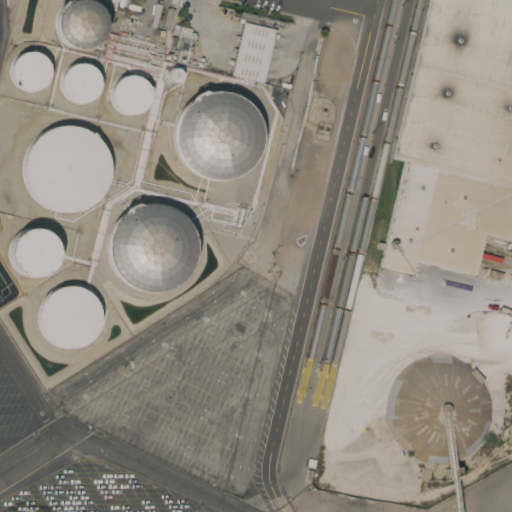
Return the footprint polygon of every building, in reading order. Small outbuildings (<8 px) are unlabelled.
[(70,48),(59,42),(53,31),(52,19),(57,7),(67,0),(87,0),(91,1),(100,10),(104,22),(102,34),(94,44),(82,49),(70,48)] [(511,242),(482,236),(473,275),(413,261),(410,274),(379,267),(403,161),(393,159),(429,0),(511,0),(511,242)] [(155,4),(160,5),(155,29),(150,28),(155,4)] [(166,8),(173,10),(169,29),(162,28),(166,8)] [(262,84),(229,76),(242,23),(237,22),(240,12),(261,17),(261,16),(268,18),(283,22),(281,29),(274,27),(273,30),(274,30),(262,84)] [(171,30),(178,31),(179,26),(191,29),(190,33),(195,34),(194,35),(195,36),(194,40),(170,34),(171,30)] [(12,61),(13,58),(16,56),(18,54),(21,53),(25,52),(29,52),(32,52),(36,53),(39,55),(42,58),(45,61),(46,64),(47,68),(48,71),(47,75),(46,78),(45,81),(43,84),(40,87),(37,89),(34,90),(30,91),(27,91),(23,91),(20,89),(16,87),(14,85),(11,82),(10,79),(9,75),(8,73),(9,69),(9,66),(10,63),(12,61)] [(66,68),(69,66),(73,65),(78,64),(82,64),(87,66),(90,68),(95,73),(97,80),(98,83),(97,87),(96,90),(95,94),(92,97),(89,100),(86,102),(82,103),(79,103),(74,103),(71,102),(68,100),(64,97),(62,94),(60,91),(59,88),(59,84),(59,81),(59,78),(61,74),(64,70),(66,68)] [(167,71),(168,70),(170,69),(172,68),(174,68),(176,69),(178,71),(179,72),(180,75),(180,77),(179,80),(178,81),(176,82),(174,83),(171,83),(169,82),(167,80),(166,78),(165,76),(166,74),(166,73),(167,71)] [(112,85),(114,82),(118,79),(121,77),(125,76),(130,76),(134,77),(138,78),(141,81),(144,84),(146,88),(148,91),(148,95),(147,99),(146,104),(143,108),(140,111),(136,113),(133,114),(128,115),(124,114),(120,113),(117,111),(115,109),(112,106),(110,103),(110,100),(109,97),(109,93),(109,91),(110,88),(112,85)] [(177,113),(181,108),(188,101),(193,98),(198,96),(205,94),(211,92),(216,92),(223,93),(228,94),(233,96),(238,98),(242,101),(246,105),(250,109),(253,114),(256,120),(258,125),(259,131),(259,136),(259,142),(258,147),(256,152),(253,159),(251,163),(248,166),(244,170),(238,175),(232,177),(227,179),(222,180),(216,181),(210,181),(205,180),(200,178),(194,175),(190,173),(184,168),(179,162),(176,156),(173,151),(172,146),(171,141),(170,136),(171,132),(172,126),(173,121),(175,117),(177,113)] [(22,179),(22,176),(21,172),(21,168),(22,161),(24,153),(28,146),(30,143),(34,139),(37,136),(40,133),(45,131),(50,128),(55,127),(60,126),(64,126),(69,126),(73,127),(77,128),(82,130),(88,133),(92,136),(95,139),(98,142),(101,147),(104,153),(106,158),(107,163),(107,170),(107,176),(106,180),(104,185),(102,190),(99,195),(95,199),(91,203),(86,206),(82,209),(77,211),(74,212),(68,212),(65,213),(60,213),(54,212),(49,210),(44,208),(40,205),(36,202),(33,199),(29,195),(27,191),(25,186),(24,183),(22,179)] [(105,257),(105,253),(104,249),(105,244),(105,238),(107,233),(109,228),(113,222),(117,218),(121,214),(127,210),(133,207),(142,205),(150,205),(156,205),(161,206),(167,209),(173,212),(177,215),(181,219),(185,223),(188,228),(190,233),(192,238),(193,244),(193,250),(192,255),(191,262),(188,270),(184,275),(178,282),(172,287),(166,289),(159,292),(153,293),(147,293),(142,292),(136,291),(129,289),(123,285),(118,281),(115,277),(111,272),(108,266),(106,261),(105,257)] [(11,240),(14,237),(18,233),(23,231),(28,229),(33,229),(38,230),(43,232),(46,234),(50,237),(52,241),(54,245),(55,249),(56,254),(55,257),(54,262),(52,267),(48,271),(43,275),(40,276),(35,277),(31,277),(27,277),(24,276),(20,275),(16,272),(13,268),(10,264),(8,260),(7,256),(8,249),(9,245),(11,240)] [(36,320),(36,316),(37,313),(37,310),(38,306),(40,302),(42,300),(44,297),(48,293),(52,291),(56,289),(61,287),(65,287),(70,287),(74,288),(78,289),(82,291),(87,294),(91,298),(93,302),(95,306),(97,310),(98,313),(98,317),(98,321),(97,325),(96,329),(94,333),(91,338),(87,341),(84,344),(81,345),(77,347),(74,348),(69,348),(65,349),(61,348),(57,347),(54,346),(51,344),(47,342),(42,335),(39,331),(38,327),(37,323),(36,320)] [(461,458),(453,461),(444,463),(435,464),(425,463),(417,460),(408,456),(401,450),(395,443),(390,436),(386,427),(384,418),(384,409),(385,400),(388,391),(392,383),(397,375),(404,369),(412,364),(420,361),(429,358),(438,358),(448,359),(456,362),(465,366),(472,372),(478,378),(483,386),(487,395),(489,404),(489,413),(488,422),(485,431),(481,439),(476,447),(469,453),(461,458)]
